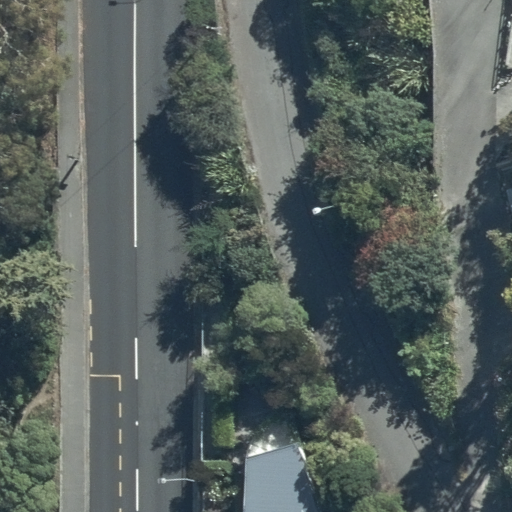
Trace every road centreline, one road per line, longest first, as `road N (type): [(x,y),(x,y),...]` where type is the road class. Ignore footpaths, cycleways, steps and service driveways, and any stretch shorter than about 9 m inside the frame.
road 1 (residential): [(432,511),(337,326),(286,196),(261,0)]
road 2 (secondary): [(137,511),(138,0)]
